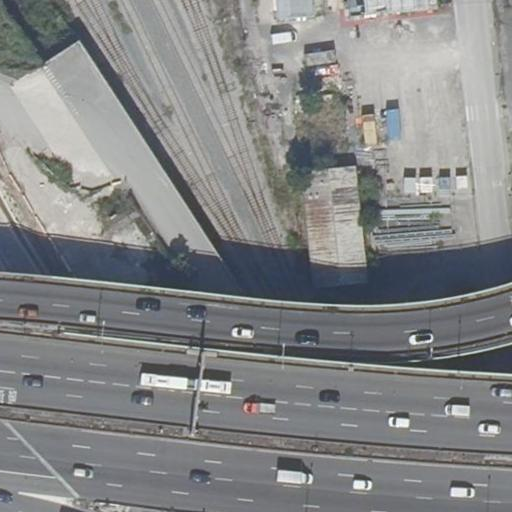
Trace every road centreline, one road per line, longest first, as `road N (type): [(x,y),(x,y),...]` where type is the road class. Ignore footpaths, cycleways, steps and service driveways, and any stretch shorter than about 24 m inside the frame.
road 1 (motorway): [(511,318),(426,337),(351,341),(0,309)]
road 2 (trunk): [(0,457),(369,503),(511,511)]
road 3 (trunk): [(511,424),(0,373)]
